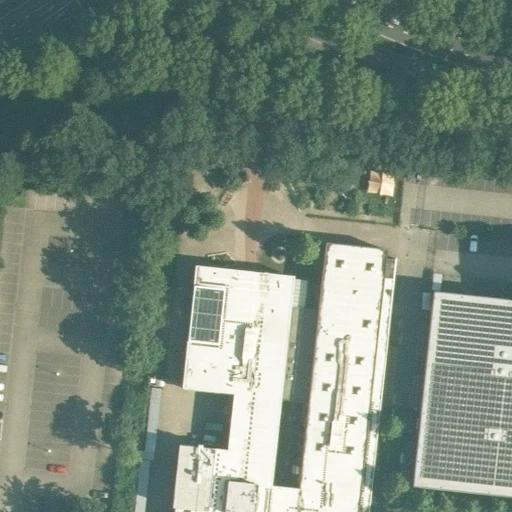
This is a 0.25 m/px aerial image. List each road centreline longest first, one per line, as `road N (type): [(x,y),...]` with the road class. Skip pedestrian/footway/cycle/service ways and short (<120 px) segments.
road 1 (primary): [(256,0),(353,49),(511,90)]
road 2 (primary): [(511,63),(378,0)]
